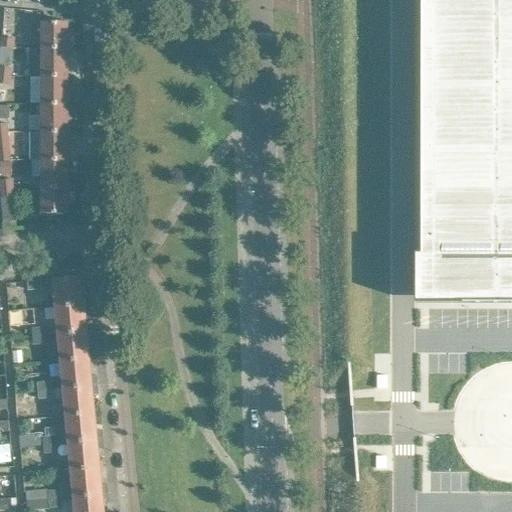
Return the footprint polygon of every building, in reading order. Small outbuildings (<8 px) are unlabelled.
[(511,0),(416,0),(416,304),(511,304),(511,0)] [(42,49),(68,49),(74,49),(74,33),(68,33),(68,22),(42,22),(42,49)] [(3,40),(2,49),(10,50),(13,50),(14,41),(3,40)] [(68,76),(68,49),(42,49),(42,76),(68,76)] [(0,65),(0,66),(0,73),(11,75),(11,66),(0,65)] [(0,73),(0,82),(10,84),(11,75),(0,73)] [(67,105),(68,76),(42,76),(42,105),(67,105)] [(67,132),(67,105),(42,105),(42,132),(67,132)] [(0,159),(10,158),(9,140),(8,132),(0,132),(0,159)] [(67,159),(67,132),(42,132),(31,132),(31,160),(42,160),(67,159)] [(67,187),(67,159),(42,160),(41,187),(67,187)] [(1,189),(13,188),(12,179),(1,180),(1,189)] [(67,188),(67,187),(41,187),(41,215),(67,215),(67,204),(74,204),(74,188),(67,188)] [(16,220),(14,196),(13,188),(1,189),(4,221),(16,220)] [(53,279),(53,280),(55,307),(84,304),(81,276),(69,277),(69,276),(64,277),(64,278),(53,279)] [(41,289),(41,281),(27,282),(28,290),(41,289)] [(84,304),(55,307),(57,321),(58,334),(92,331),(91,321),(85,322),(84,304)] [(32,328),(33,337),(46,335),(45,327),(32,328)] [(87,341),(93,340),(92,331),(58,334),(61,361),(89,358),(87,341)] [(47,343),(46,335),(33,337),(33,344),(47,343)] [(232,363),(240,363),(239,342),(231,342),(232,363)] [(91,376),(89,358),(61,361),(63,389),(97,385),(96,375),(91,376)] [(422,381),(438,379),(436,361),(420,363),(422,381)] [(38,383),(38,392),(52,390),(51,382),(38,383)] [(93,394),(98,394),(97,385),(63,389),(66,415),(94,412),(93,394)] [(53,398),(52,390),(38,392),(39,399),(53,398)] [(56,436),(43,437),(44,445),(57,444),(69,443),(103,440),(102,432),(96,433),(95,417),(94,412),(66,415),(67,429),(56,430),(56,436)] [(0,422),(0,431),(13,431),(12,422),(0,422)] [(98,449),(103,448),(103,440),(69,443),(71,471),(100,468),(98,449)] [(57,444),(44,445),(44,453),(58,452),(57,444)] [(48,492),(27,494),(27,502),(62,498),(74,497),(108,494),(107,485),(101,485),(100,468),(71,471),(72,484),(60,485),(61,490),(48,492)] [(103,511),(103,503),(109,503),(108,494),(74,497),(62,498),(62,506),(62,511),(103,511)] [(62,498),(27,502),(28,510),(49,508),(62,506),(62,498)] [(0,500),(0,510),(11,510),(10,500),(0,500)]
